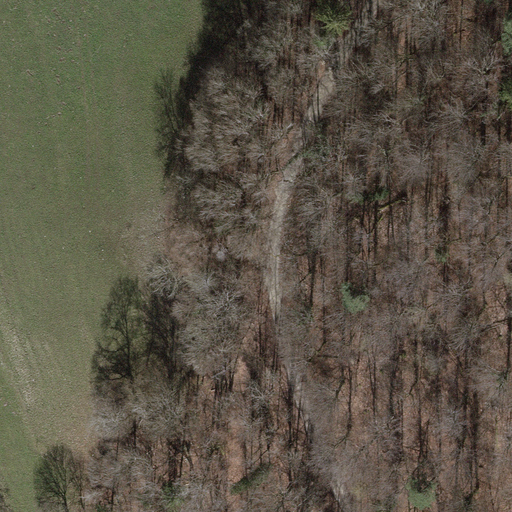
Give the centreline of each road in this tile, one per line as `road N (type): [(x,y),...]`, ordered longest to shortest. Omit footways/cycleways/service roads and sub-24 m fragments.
road 1 (track): [(360,511),(291,375),(271,274),(299,142)]
road 2 (track): [(236,511),(239,408),(271,274)]
road 3 (track): [(379,0),(299,142)]
